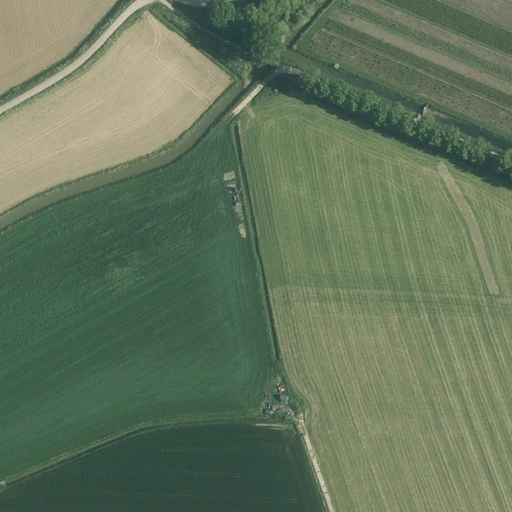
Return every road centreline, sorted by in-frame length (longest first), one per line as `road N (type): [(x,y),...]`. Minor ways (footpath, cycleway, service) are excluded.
road 1 (unclassified): [(511,163),(283,66)]
road 2 (unclassified): [(0,110),(83,60),(145,0)]
